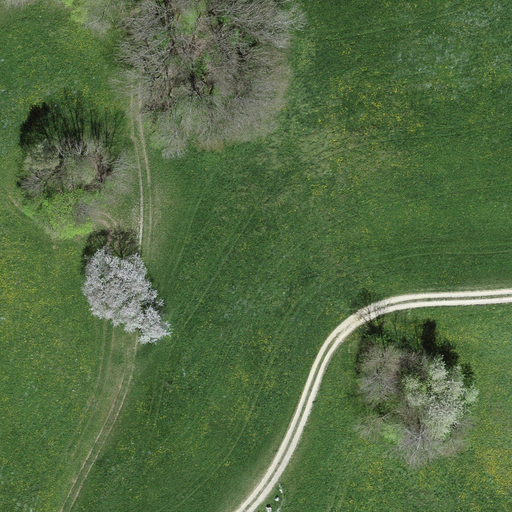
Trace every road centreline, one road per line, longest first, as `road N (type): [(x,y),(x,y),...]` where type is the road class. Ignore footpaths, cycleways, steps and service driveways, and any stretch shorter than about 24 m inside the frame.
road 1 (track): [(67,511),(130,363),(148,225),(133,90),(147,0)]
road 2 (track): [(511,297),(385,306),(342,333),(319,361),(276,470),(240,511)]
